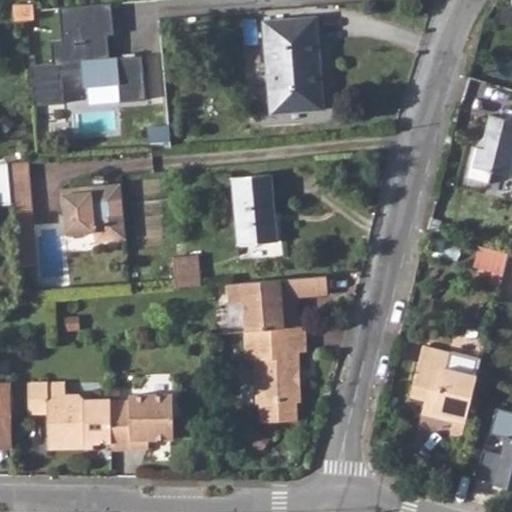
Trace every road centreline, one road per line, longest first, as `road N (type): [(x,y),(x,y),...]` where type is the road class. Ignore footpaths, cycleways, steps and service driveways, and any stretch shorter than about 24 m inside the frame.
road 1 (residential): [(339,498),(419,141),(472,0)]
road 2 (residential): [(0,491),(71,502),(339,498)]
